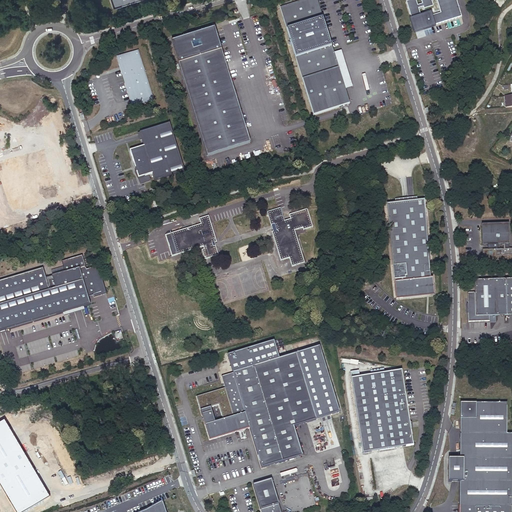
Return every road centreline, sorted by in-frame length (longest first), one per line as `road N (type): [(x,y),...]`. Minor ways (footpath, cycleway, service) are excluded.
road 1 (unclassified): [(200,511),(61,76)]
road 2 (unclassified): [(426,137),(449,241),(451,346),(440,431),(413,511)]
road 3 (tertiary): [(220,0),(77,44)]
road 4 (unclassified): [(383,0),(426,137)]
road 5 (unclassified): [(309,187),(326,164),(426,137)]
